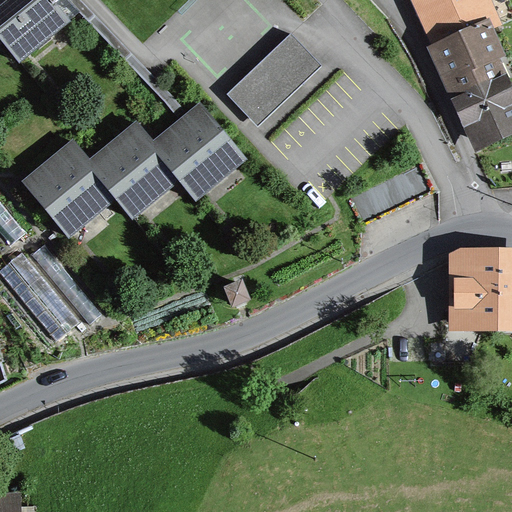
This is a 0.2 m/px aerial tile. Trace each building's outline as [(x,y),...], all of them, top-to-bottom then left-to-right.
[(0,0),(0,41),(2,40),(19,61),(67,22),(53,5),(58,0),(0,0)] [(496,25),(484,0),(415,0),(479,142),(511,127),(511,109),(490,59),(497,55),(486,30),(496,25)] [(249,118),(313,57),(291,34),(226,95),(249,118)] [(243,160),(199,107),(152,145),(135,125),(89,164),(72,143),(25,182),(69,236),(116,197),(133,218),(179,179),(196,199),(243,160)] [(421,164),(348,200),(362,227),(435,192),(421,164)] [(0,270),(0,274),(56,342),(81,322),(22,252),(0,270)] [(511,255),(459,256),(458,321),(511,322),(511,255)] [(225,289),(232,306),(248,300),(241,283),(225,289)] [(16,511),(16,499),(0,500),(0,511),(16,511)]
